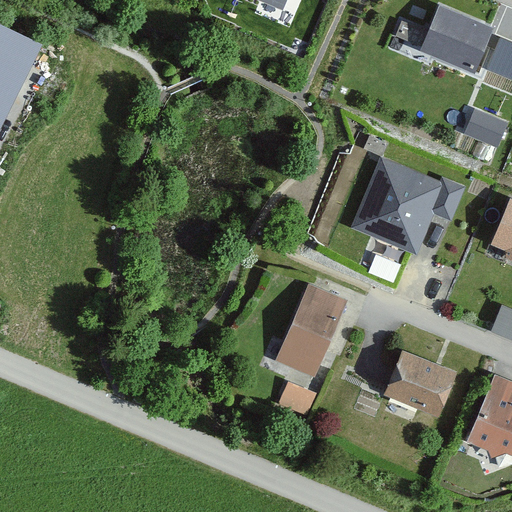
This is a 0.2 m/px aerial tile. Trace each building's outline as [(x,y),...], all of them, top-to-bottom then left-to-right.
[(249,0),(280,11),(285,0),(249,0)] [(489,28),(439,9),(419,55),(470,75),(489,28)] [(0,120),(36,43),(0,26),(0,120)] [(511,73),(511,35),(502,32),(489,65),(511,73)] [(464,130),(501,143),(511,117),(473,104),(464,130)] [(435,179),(377,154),(346,225),(414,254),(429,216),(450,224),(466,184),(437,170),(435,179)] [(511,202),(506,200),(488,246),(511,254),(511,202)] [(346,301),(307,286),(274,360),(311,378),(346,301)] [(493,327),(511,333),(511,303),(502,300),(493,327)] [(458,371),(399,352),(380,397),(438,419),(458,371)] [(511,383),(493,376),(465,435),(511,455),(511,383)] [(289,379),(282,401),(309,410),(317,388),(289,379)]
